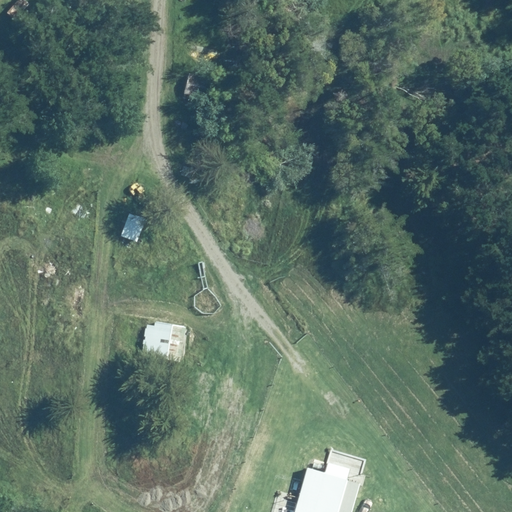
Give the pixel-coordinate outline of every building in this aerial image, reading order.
[(186,71),(180,95),(214,103),(220,78),(186,71)] [(176,104),(171,120),(179,123),(178,127),(187,130),(188,126),(199,129),(204,113),(176,104)] [(168,131),(166,144),(171,145),(170,153),(183,156),(184,150),(198,152),(201,137),(168,131)] [(97,165),(84,164),(83,189),(95,190),(97,165)] [(128,212),(117,237),(133,244),(144,220),(128,212)] [(144,325),(140,357),(180,362),(185,325),(153,321),(152,326),(144,325)] [(127,355),(113,354),(112,382),(126,382),(127,355)] [(308,469),(294,511),(351,511),(360,485),(347,481),(351,470),(328,463),(325,474),(308,469)]
